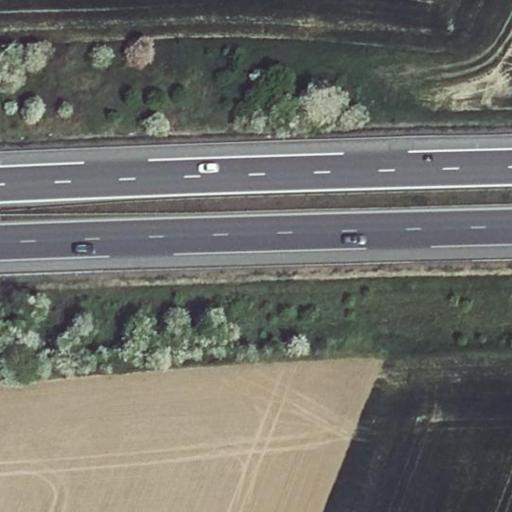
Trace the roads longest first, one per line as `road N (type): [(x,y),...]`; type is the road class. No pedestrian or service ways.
road 1 (motorway): [(0,244),(511,226)]
road 2 (motorway): [(511,167),(0,185)]
